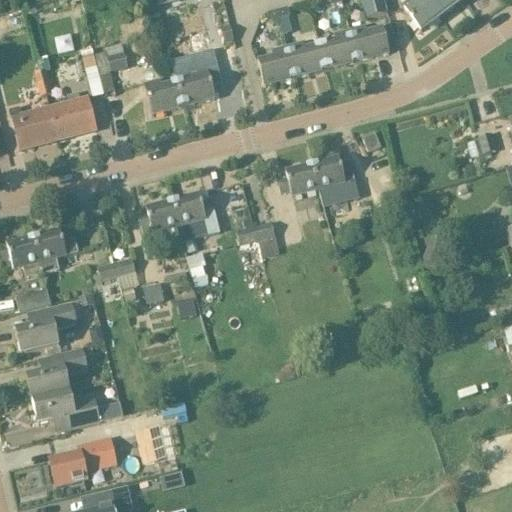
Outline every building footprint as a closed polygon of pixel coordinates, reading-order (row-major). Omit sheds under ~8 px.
[(383,0),(359,0),(365,23),(387,17),(383,0)] [(411,0),(415,4),(403,12),(420,35),(442,18),(428,0),(411,0)] [(461,0),(428,0),(442,18),(463,2),(461,0)] [(277,13),(279,23),(289,20),(287,10),(277,13)] [(269,26),(279,23),(277,13),(266,16),(269,26)] [(94,61),(103,98),(104,102),(114,99),(110,76),(127,72),(121,47),(106,51),(100,28),(86,32),(93,58),(94,61)] [(365,29),(349,33),(357,65),(388,57),(382,31),(366,35),(365,29)] [(236,62),(228,30),(219,32),(223,47),(218,48),(223,65),(236,62)] [(334,43),(319,48),(326,73),(357,65),(349,33),(333,37),(334,43)] [(302,45),(286,50),(295,81),(326,73),(319,48),(304,52),(302,45)] [(263,89),(295,81),(286,50),(270,54),(272,60),(257,64),(263,89)] [(159,53),(147,55),(149,68),(161,66),(159,53)] [(92,101),(103,98),(94,61),(83,64),(92,101)] [(32,74),(35,84),(41,83),(42,85),(48,83),(45,70),(32,74)] [(176,85),(182,110),(214,102),(206,71),(190,75),(191,81),(176,85)] [(51,93),(48,83),(42,85),(41,83),(35,84),(39,98),(45,96),(51,93)] [(151,119),(182,110),(176,85),(160,89),(159,83),(143,87),(151,119)] [(49,110),(58,142),(96,131),(87,100),(49,110)] [(20,152),(58,142),(49,110),(22,118),(19,108),(10,111),(12,121),(11,121),(20,152)] [(491,138),(477,142),(483,158),(496,154),(492,141),(491,139),(491,138)] [(311,168),(318,193),(344,186),(343,180),(352,178),(349,164),(339,167),(337,161),(311,168)] [(291,200),(318,193),(311,168),(285,175),(286,181),(276,183),(280,197),(290,194),(291,200)] [(218,215),(245,204),(238,185),(211,196),(218,215)] [(380,196),(387,222),(404,218),(398,192),(380,196)] [(198,197),(172,204),(179,231),(205,224),(204,218),(214,216),(209,200),(200,202),(198,197)] [(151,238),(179,231),(172,204),(144,211),(146,217),(137,219),(142,239),(151,237),(151,238)] [(270,225),(253,230),(261,261),(278,256),(270,225)] [(265,276),(261,261),(253,230),(235,235),(239,251),(237,252),(243,274),(248,274),(249,281),(265,276)] [(39,266),(42,278),(58,274),(55,262),(78,257),(72,236),(61,239),(59,233),(32,240),(39,266)] [(25,283),(42,278),(39,266),(32,240),(5,247),(6,253),(0,254),(0,274),(0,277),(22,271),(25,283)] [(424,262),(421,269),(433,273),(436,266),(439,267),(447,246),(430,240),(422,262),(424,262)] [(192,290),(206,286),(198,255),(183,259),(192,290)] [(124,302),(125,305),(136,302),(132,290),(138,289),(131,262),(115,266),(124,302)] [(100,308),(124,302),(115,266),(96,271),(99,283),(95,285),(100,308)] [(163,306),(159,287),(142,290),(146,308),(163,306)] [(18,317),(49,309),(45,291),(13,300),(18,317)] [(92,298),(79,301),(81,311),(95,308),(92,298)] [(192,304),(178,307),(181,322),(196,319),(192,304)] [(59,349),(57,349),(54,333),(75,328),(70,308),(36,316),(39,328),(15,334),(20,358),(44,352),(46,360),(61,356),(59,349)] [(100,330),(89,332),(92,348),(103,346),(100,330)] [(31,404),(68,395),(65,380),(86,375),(83,361),(91,359),(89,352),(47,361),(50,374),(26,380),(31,404)] [(72,410),(68,395),(31,404),(37,428),(62,422),(65,435),(106,425),(104,417),(97,419),(93,405),(72,410)] [(175,461),(168,429),(134,436),(141,469),(175,461)] [(84,475),(113,469),(107,443),(78,450),(79,456),(48,464),(54,491),(86,484),(84,475)] [(180,477),(160,482),(163,493),(182,489),(180,477)] [(130,511),(126,491),(93,499),(95,511),(130,511)]
